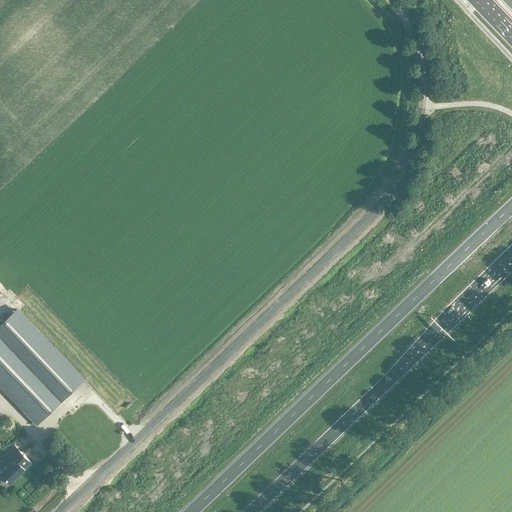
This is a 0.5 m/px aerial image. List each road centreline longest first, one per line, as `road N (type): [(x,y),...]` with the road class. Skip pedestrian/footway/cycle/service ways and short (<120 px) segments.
road 1 (unclassified): [(61,511),(397,191),(419,122),(422,80),(413,41),(387,0)]
road 2 (trunk): [(511,207),(191,511)]
road 3 (trunk): [(252,511),(511,258)]
